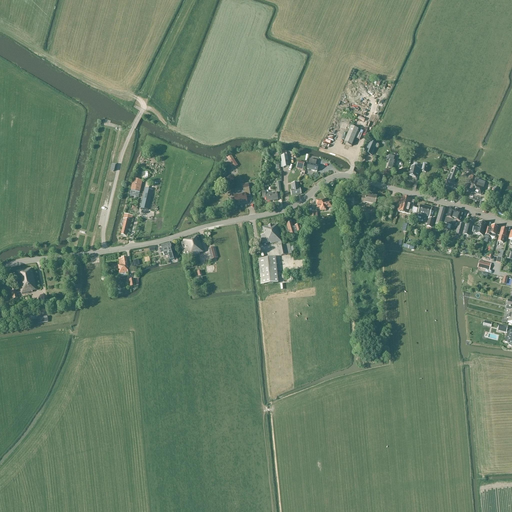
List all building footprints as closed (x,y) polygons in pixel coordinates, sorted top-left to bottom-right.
[(344,143),(352,147),(359,130),(351,127),(344,143)] [(372,156),(377,144),(370,142),(365,153),(372,156)] [(280,168),(288,167),(289,166),(287,155),(281,156),(281,161),(280,161),(280,168)] [(397,159),(393,158),(389,156),(388,161),(390,161),(388,169),(393,171),(396,163),(397,159)] [(318,166),(316,165),(317,161),(308,159),(307,163),(308,164),(307,170),(317,172),(318,166)] [(411,170),(410,176),(416,178),(417,175),(418,175),(420,169),(418,168),(417,168),(418,166),(417,164),(415,163),(413,165),(413,167),(412,166),(412,167),(411,166),(410,170),(411,170)] [(453,168),(446,186),(457,190),(458,189),(460,189),(461,187),(459,186),(459,185),(454,183),(458,172),(459,170),(453,168)] [(133,179),(131,190),(140,192),(143,181),(133,179)] [(476,180),(472,193),(481,196),(483,188),(480,187),(482,182),(476,180)] [(292,196),(301,195),(300,189),(299,189),(298,183),(292,184),(293,190),(291,191),(292,196)] [(235,206),(240,205),(248,204),(247,197),(250,197),(249,188),(248,184),(242,185),(243,189),(244,193),(234,195),(234,198),(230,198),(231,204),(235,203),(235,206)] [(148,211),(153,190),(146,189),(141,209),(148,211)] [(265,191),(262,192),(263,199),(265,198),(266,202),(278,201),(277,193),(268,194),(268,191),(265,192),(265,191)] [(376,206),(377,197),(372,196),(372,194),(367,193),(366,197),(362,196),(361,203),(365,204),(376,206)] [(411,215),(414,201),(401,198),(398,212),(408,214),(411,215)] [(332,203),(325,203),(325,200),(321,200),(321,202),(317,202),(317,203),(316,204),(316,205),(317,206),(317,207),(318,207),(318,208),(320,207),(320,211),(326,211),(326,208),(332,208),(332,203)] [(429,218),(432,209),(420,206),(418,215),(429,218)] [(450,208),(447,218),(446,218),(453,220),(460,223),(464,212),(450,208)] [(446,211),(440,209),(435,225),(442,227),(442,226),(443,226),(444,223),(451,226),(453,220),(446,218),(447,218),(444,217),(446,211)] [(126,237),(128,230),(129,231),(133,217),(124,215),(123,219),(125,219),(121,235),(126,237)] [(434,221),(429,219),(425,232),(430,234),(434,221)] [(467,224),(464,235),(468,236),(470,229),(471,229),(472,222),(468,221),(467,224)] [(288,229),(286,229),(289,237),(295,235),(295,234),(302,232),(300,226),(293,228),(292,223),(286,225),(288,229)] [(486,225),(479,223),(477,228),(474,227),(472,233),(476,233),(476,234),(483,236),(486,225)] [(266,243),(266,244),(270,243),(271,244),(278,243),(280,256),(292,255),(290,245),(282,246),(278,225),(263,228),(264,235),(261,235),(262,244),(266,243)] [(491,226),(491,228),(487,227),(485,235),(495,238),(498,228),(491,226)] [(505,238),(507,231),(501,229),(499,236),(498,242),(503,244),(504,241),(504,240),(505,238)] [(221,231),(215,232),(218,246),(224,244),(221,231)] [(191,260),(190,257),(199,255),(199,254),(203,253),(198,235),(183,240),(183,242),(181,243),(182,246),(184,245),(189,260),(191,260)] [(170,244),(161,247),(162,254),(167,252),(168,255),(167,256),(169,262),(174,260),(174,259),(173,255),(170,244)] [(127,269),(129,268),(127,257),(121,258),(119,259),(120,269),(119,269),(119,274),(128,273),(127,269)] [(261,285),(278,283),(276,258),(258,259),(261,285)] [(491,264),(479,261),(478,267),(489,270),(491,264)] [(32,292),(37,291),(32,269),(17,272),(21,295),(32,293),(32,292)] [(511,345),(511,331),(507,330),(507,327),(499,325),(498,331),(510,334),(508,344),(509,344),(509,345),(511,346),(511,345)]
